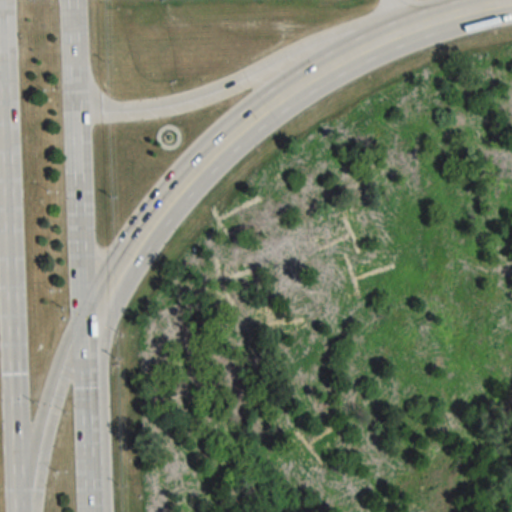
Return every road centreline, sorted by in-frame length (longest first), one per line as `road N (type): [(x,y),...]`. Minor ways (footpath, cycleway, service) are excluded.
road 1 (secondary): [(1,36),(20,511)]
road 2 (tertiary): [(388,37),(279,98),(210,156),(155,213),(84,319)]
road 3 (secondary): [(388,37),(348,33),(168,105),(76,113)]
road 4 (secondary): [(84,319),(76,113)]
road 5 (tertiary): [(84,319),(53,395),(25,511)]
road 6 (secondary): [(90,511),(84,319)]
road 7 (tertiary): [(509,0),(388,37)]
